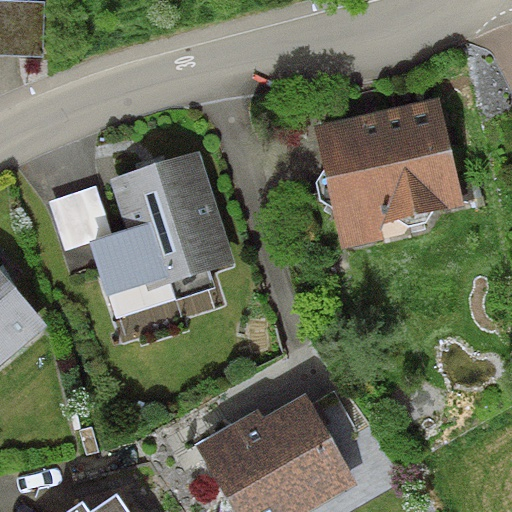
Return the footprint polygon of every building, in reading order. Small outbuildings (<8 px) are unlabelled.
[(45,0),(0,0),(0,55),(43,57),(45,0)] [(462,206),(439,98),(314,125),(324,171),(316,182),(320,200),(332,206),(340,248),(383,240),(379,223),(397,219),(406,227),(427,222),(433,212),(462,206)] [(232,262),(197,155),(115,182),(130,228),(112,234),(86,242),(104,297),(109,295),(143,284),(146,292),(171,284),(177,300),(215,287),(210,270),(232,262)] [(86,242),(112,234),(96,185),(48,201),(65,249),(86,242)] [(0,364),(47,324),(0,268),(0,364)] [(143,284),(109,295),(117,320),(177,300),(171,284),(146,292),(143,284)] [(307,511),(357,484),(305,393),(264,416),(259,408),(195,444),(233,511),(307,511)] [(130,511),(117,492),(90,510),(83,500),(65,511),(130,511)]
